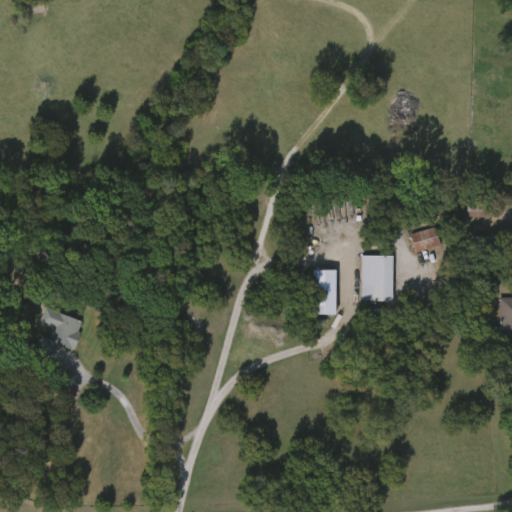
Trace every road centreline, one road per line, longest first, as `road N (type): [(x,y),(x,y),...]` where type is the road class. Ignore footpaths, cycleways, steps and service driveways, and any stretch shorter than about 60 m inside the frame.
road 1 (residential): [(188,477),(211,406),(264,364),(374,332),(438,301),(450,287),(437,262)]
road 2 (residential): [(183,511),(187,462),(145,441),(130,404),(67,354)]
